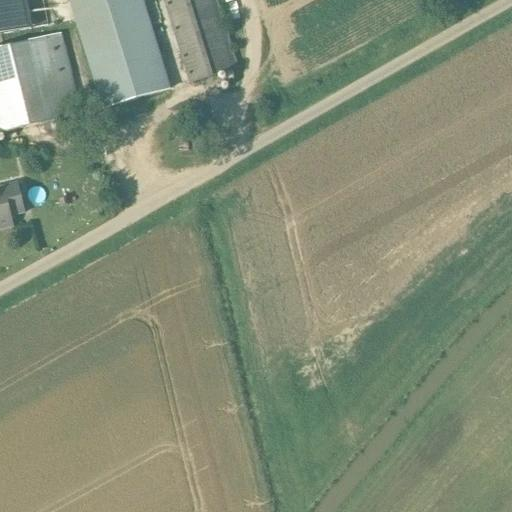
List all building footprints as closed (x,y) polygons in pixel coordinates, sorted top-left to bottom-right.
[(0,0),(0,35),(48,26),(42,0),(0,0)] [(169,93),(140,0),(66,0),(101,114),(169,93)] [(233,72),(210,0),(162,0),(189,86),(233,72)] [(0,136),(81,116),(61,36),(0,51),(0,136)] [(26,215),(19,186),(0,190),(0,233),(15,229),(12,219),(26,215)]
